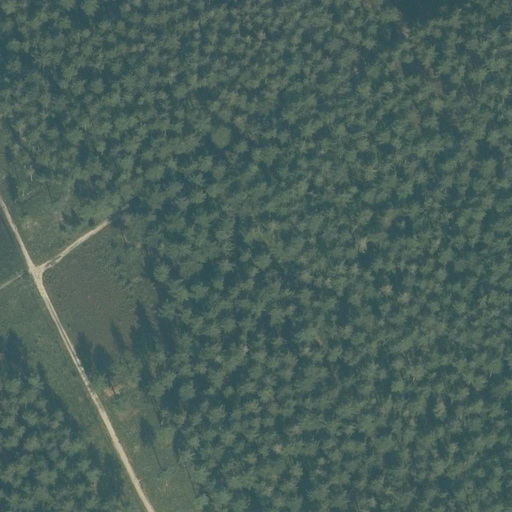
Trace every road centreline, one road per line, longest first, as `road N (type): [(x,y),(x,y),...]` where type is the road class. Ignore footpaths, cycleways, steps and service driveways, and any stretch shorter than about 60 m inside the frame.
road 1 (track): [(220,160),(381,467),(511,382)]
road 2 (track): [(153,511),(31,273)]
road 3 (track): [(31,273),(220,160)]
road 4 (track): [(220,160),(144,0)]
